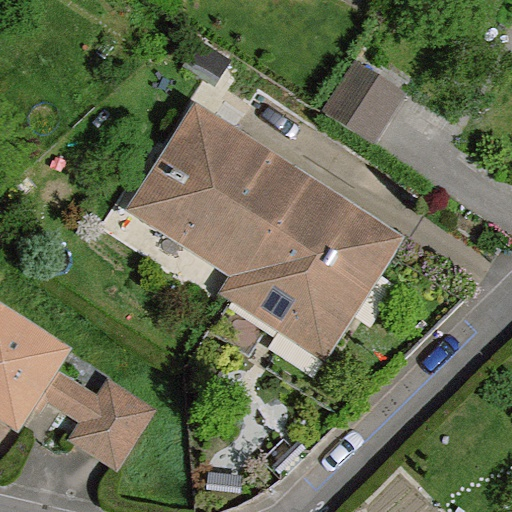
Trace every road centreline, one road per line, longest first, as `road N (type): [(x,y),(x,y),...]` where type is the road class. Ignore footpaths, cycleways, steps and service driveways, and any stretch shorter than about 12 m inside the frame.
road 1 (unknown): [(511,281),(219,106)]
road 2 (residential): [(511,305),(306,511)]
